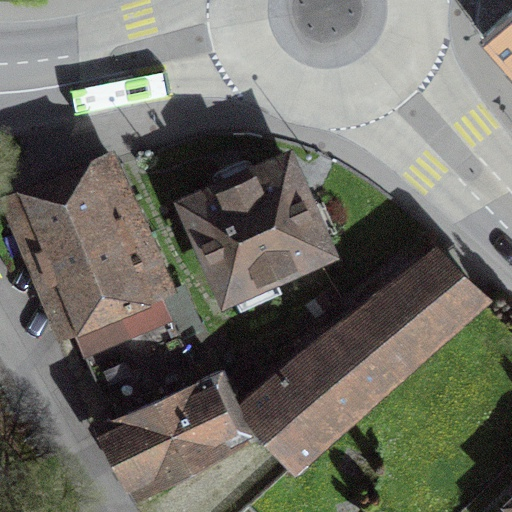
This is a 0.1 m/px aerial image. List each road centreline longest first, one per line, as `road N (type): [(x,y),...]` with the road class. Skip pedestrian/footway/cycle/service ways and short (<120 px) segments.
road 1 (primary): [(0,79),(244,32)]
road 2 (primary): [(511,217),(386,79)]
road 3 (primary): [(244,32),(277,79),(303,93),(332,98),(386,79)]
